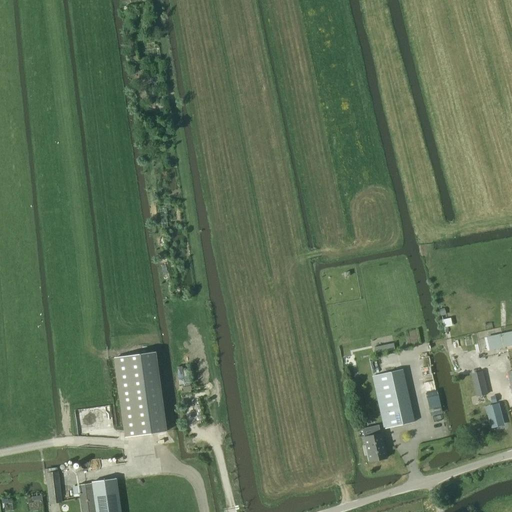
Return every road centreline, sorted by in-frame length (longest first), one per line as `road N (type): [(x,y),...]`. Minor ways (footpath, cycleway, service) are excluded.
road 1 (unclassified): [(329,511),(511,454)]
road 2 (unknown): [(415,485),(407,436),(418,408),(407,350)]
